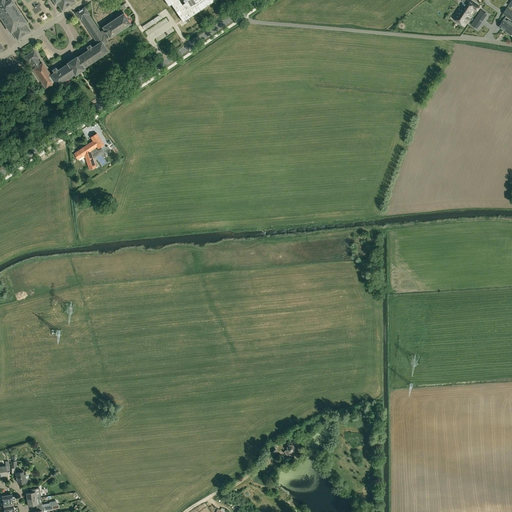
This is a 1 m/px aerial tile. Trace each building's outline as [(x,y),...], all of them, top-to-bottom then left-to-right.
[(0,0),(0,17),(11,33),(12,33),(18,41),(31,32),(26,23),(27,23),(15,3),(13,0),(0,0)] [(76,2),(74,0),(52,0),(55,4),(57,3),(62,11),(76,2)] [(165,0),(169,6),(172,4),(182,19),(179,21),(183,26),(189,21),(188,19),(216,0),(183,0),(183,1),(184,3),(182,4),(178,0),(165,0)] [(465,26),(471,16),(476,9),(477,10),(479,7),(469,0),(462,0),(462,1),(463,2),(452,17),(465,26)] [(131,24),(124,13),(103,27),(104,29),(100,32),(90,15),(85,7),(76,13),(81,21),(82,21),(97,43),(92,47),(90,44),(86,47),(88,49),(78,56),(77,55),(67,62),(67,63),(57,69),(56,67),(52,69),(54,72),(51,74),(43,62),(41,63),(40,62),(38,59),(40,58),(34,50),(23,57),(38,82),(41,81),(46,88),(54,83),(57,87),(76,74),(85,68),(85,67),(109,51),(105,46),(109,43),(107,39),(110,37),(110,38),(131,24)] [(482,10),(476,17),(481,21),(486,13),(482,10)] [(476,28),(481,21),(476,17),(471,25),(476,28)] [(508,21),(504,19),(500,25),(503,27),(502,29),(511,35),(511,34),(511,25),(507,22),(508,21)] [(145,31),(148,35),(155,30),(152,26),(145,31)] [(0,69),(8,80),(12,78),(4,66),(0,69)] [(104,144),(97,133),(90,137),(93,141),(74,153),(78,159),(84,155),(89,169),(96,167),(92,155),(99,150),(98,148),(104,144)] [(288,447),(287,449),(289,451),(286,453),(287,455),(292,455),(297,452),(297,447),(294,442),(292,442),(292,443),(290,443),(290,445),(288,447)] [(268,452),(272,456),(278,450),(273,446),(268,452)] [(6,466),(0,466),(0,469),(1,476),(7,475),(7,469),(10,468),(8,461),(5,461),(6,466)] [(24,474),(23,472),(16,473),(17,481),(19,481),(19,483),(27,482),(25,474),(24,474)] [(31,492),(26,493),(27,499),(36,498),(39,498),(41,497),(40,494),(39,488),(38,488),(32,489),(32,492),(31,492)] [(36,498),(27,499),(28,506),(36,505),(37,505),(40,504),(39,498),(36,498)]
